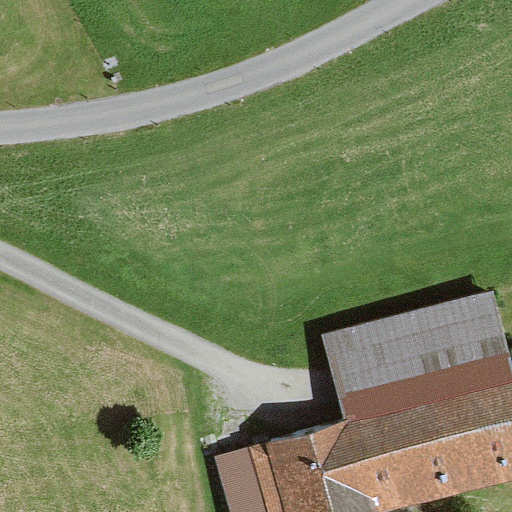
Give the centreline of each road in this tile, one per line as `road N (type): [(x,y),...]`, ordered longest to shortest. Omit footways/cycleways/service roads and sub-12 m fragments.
road 1 (unclassified): [(414,0),(222,91),(65,126),(0,130)]
road 2 (track): [(0,253),(240,376)]
